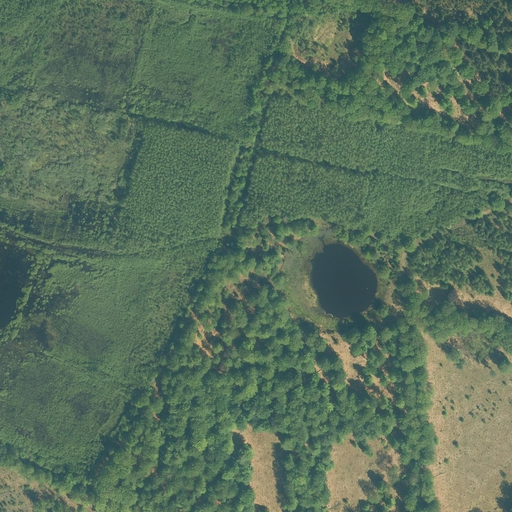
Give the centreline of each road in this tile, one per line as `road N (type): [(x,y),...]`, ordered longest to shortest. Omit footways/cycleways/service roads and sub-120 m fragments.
road 1 (track): [(64,511),(125,434),(231,232),(324,220),(402,252)]
road 2 (track): [(424,511),(402,252),(511,198)]
road 3 (track): [(288,0),(263,85),(511,143)]
road 4 (track): [(363,0),(511,33)]
